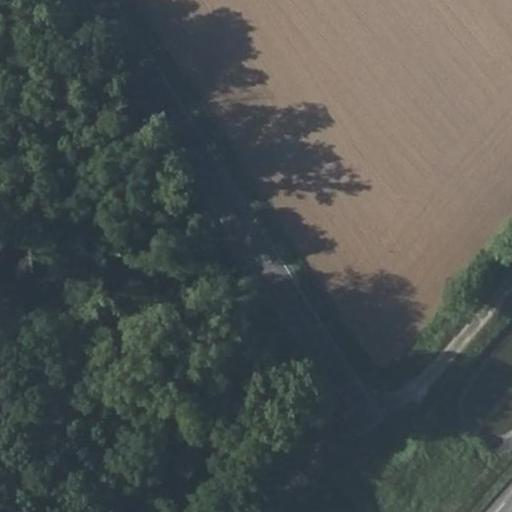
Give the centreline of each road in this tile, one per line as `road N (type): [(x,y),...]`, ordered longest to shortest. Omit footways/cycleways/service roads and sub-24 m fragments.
road 1 (unclassified): [(316,336),(103,0)]
road 2 (track): [(316,336),(352,405),(364,410),(404,398),(511,280)]
road 3 (track): [(352,405),(331,452),(304,471),(280,511)]
